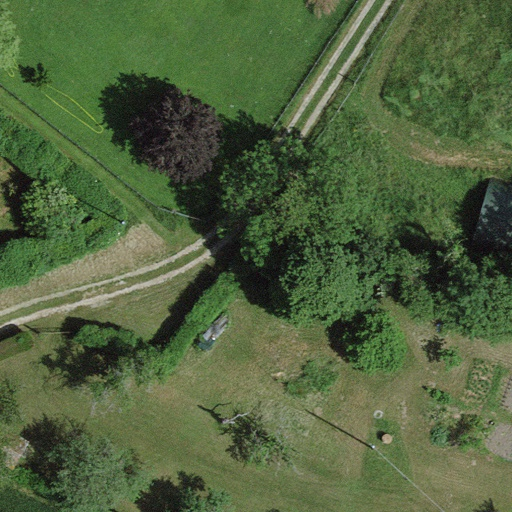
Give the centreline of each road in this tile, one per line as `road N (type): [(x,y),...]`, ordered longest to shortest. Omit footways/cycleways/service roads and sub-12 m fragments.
road 1 (track): [(383,0),(248,208),(201,258),(132,293),(0,324)]
road 2 (track): [(201,258),(0,97)]
